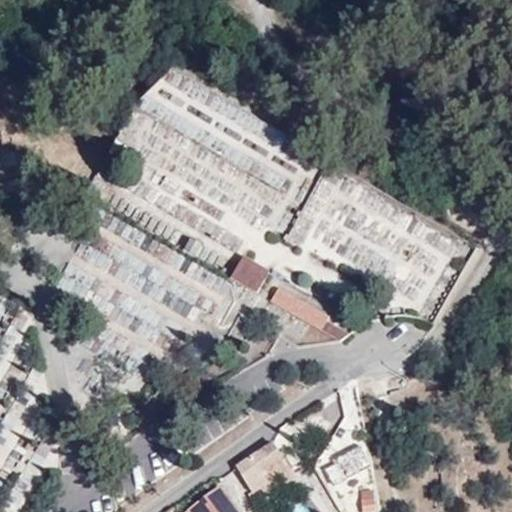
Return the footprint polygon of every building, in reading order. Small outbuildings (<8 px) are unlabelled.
[(142,108),(164,122),(177,103),(189,110),(202,90),(169,68),(142,108)] [(102,198),(114,184),(100,172),(88,186),(102,198)] [(244,256),(232,277),(258,292),(270,271),(244,256)] [(79,294),(90,274),(69,263),(58,283),(79,294)] [(165,300),(186,313),(202,289),(182,275),(165,300)] [(273,301),(323,329),(328,321),(330,318),(281,290),(273,301)] [(323,329),(343,340),(350,334),(328,321),(323,329)] [(290,469),(273,444),(239,465),(254,493),(263,489),(264,491),(269,488),(273,494),(292,481),(285,473),(290,469)] [(336,485),(370,467),(360,448),(338,459),(340,463),(327,469),(336,485)] [(296,478),(290,469),(285,473),(292,481),(296,478)] [(239,511),(221,488),(189,511),(239,511)] [(269,488),(264,491),(268,497),(273,494),(269,488)] [(377,511),(375,500),(363,502),(364,511),(377,511)]
